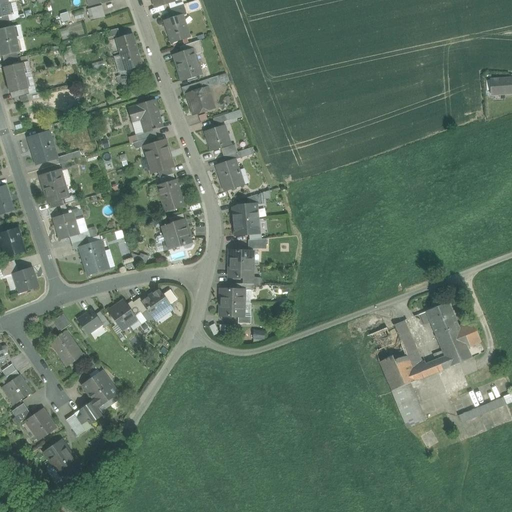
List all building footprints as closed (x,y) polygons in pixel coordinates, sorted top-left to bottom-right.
[(178,0),(174,1),(168,3),(170,9),(183,5),(181,0),(178,0)] [(8,2),(0,4),(0,17),(8,16),(11,15),(8,2)] [(183,5),(170,9),(173,18),(183,15),(183,16),(187,14),(183,5)] [(102,6),(87,9),(91,22),(105,18),(102,6)] [(183,15),(173,18),(164,21),(171,44),(183,40),(190,38),(185,23),(183,24),(181,16),(183,16),(183,15)] [(20,25),(13,27),(16,39),(23,38),(20,25)] [(0,29),(0,43),(16,39),(13,27),(11,27),(0,29)] [(118,29),(107,32),(109,38),(119,36),(118,29)] [(132,34),(116,39),(121,55),(137,51),(132,34)] [(23,38),(16,39),(19,53),(26,51),(23,38)] [(16,39),(0,43),(0,49),(2,57),(16,53),(19,53),(16,39)] [(192,43),(185,45),(187,51),(194,49),(201,47),(199,41),(192,43)] [(201,47),(194,49),(196,58),(204,55),(201,47)] [(187,51),(173,55),(182,81),(202,75),(200,69),(196,58),(194,49),(187,51)] [(137,51),(121,55),(126,71),(131,69),(141,67),(137,51)] [(16,53),(2,57),(3,62),(18,59),(16,53)] [(114,57),(119,73),(126,71),(121,55),(114,57)] [(18,59),(3,62),(5,67),(19,64),(18,59)] [(92,64),(93,70),(105,67),(104,61),(92,64)] [(5,67),(4,68),(7,81),(25,76),(22,64),(22,63),(19,64),(5,67)] [(22,64),(25,76),(32,75),(29,63),(22,64)] [(120,76),(116,77),(118,84),(134,79),(132,72),(120,76)] [(225,74),(210,79),(213,87),(228,82),(225,74)] [(32,75),(25,76),(28,89),(35,88),(32,75)] [(25,76),(7,81),(10,94),(25,90),(28,89),(25,76)] [(511,77),(490,80),(491,95),(511,93),(511,77)] [(210,79),(192,84),(195,92),(207,88),(207,89),(213,87),(210,79)] [(192,84),(181,88),(183,96),(187,94),(195,92),(192,84)] [(195,92),(187,94),(194,115),(212,109),(208,97),(209,95),(207,89),(207,88),(195,92)] [(25,90),(10,94),(12,99),(19,97),(26,96),(25,90)] [(155,100),(136,106),(137,106),(128,109),(131,120),(140,118),(144,133),(155,130),(156,130),(156,129),(163,127),(155,100)] [(237,111),(229,114),(231,120),(239,117),(237,111)] [(229,114),(213,119),(215,125),(231,120),(229,114)] [(140,118),(131,120),(136,135),(144,133),(140,118)] [(53,125),(38,129),(40,135),(49,132),(55,131),(53,125)] [(224,126),(205,132),(211,151),(230,145),(224,126)] [(155,130),(144,133),(136,135),(138,142),(147,139),(157,136),(155,130)] [(40,135),(28,138),(37,165),(57,159),(49,132),(40,135)] [(134,136),(129,138),(130,144),(134,143),(138,142),(136,135),(134,136)] [(147,139),(138,142),(134,143),(135,147),(135,149),(143,147),(149,145),(147,139)] [(149,145),(143,147),(151,174),(158,172),(171,168),(174,167),(165,140),(149,145)] [(222,150),(224,157),(239,152),(237,145),(222,150)] [(253,147),(245,150),(247,156),(255,153),(253,147)] [(241,158),(247,156),(245,150),(239,152),(241,158)] [(79,151),(60,157),(62,164),(75,160),(81,158),(79,151)] [(241,158),(239,152),(224,157),(225,163),(235,160),(241,158)] [(96,154),(86,157),(88,162),(88,163),(97,160),(96,154)] [(81,158),(75,160),(77,166),(83,165),(81,158)] [(75,160),(62,164),(64,171),(66,170),(77,166),(75,160)] [(225,163),(216,166),(221,180),(225,191),(242,186),(238,173),(239,173),(239,171),(235,160),(225,163)] [(171,168),(158,172),(160,178),(173,174),(171,168)] [(60,170),(40,177),(48,204),(50,203),(62,199),(69,197),(60,170)] [(248,172),(243,170),(239,171),(239,173),(238,173),(242,186),(251,183),(248,172)] [(173,174),(160,178),(161,184),(175,180),(173,174)] [(161,184),(157,185),(163,205),(163,206),(165,212),(177,209),(184,207),(176,180),(175,180),(161,184)] [(0,187),(0,215),(14,211),(5,186),(0,187)] [(263,193),(246,198),(247,201),(247,202),(248,205),(256,204),(256,205),(264,204),(263,193)] [(62,199),(50,203),(50,204),(51,209),(64,206),(62,199)] [(248,205),(243,206),(243,208),(233,209),(234,222),(258,220),(256,205),(256,204),(248,205)] [(73,212),(53,218),(59,241),(70,238),(80,235),(79,234),(73,212)] [(182,214),(168,218),(170,224),(184,220),(182,214)] [(184,220),(170,224),(162,227),(164,235),(166,241),(168,250),(191,243),(185,220),(184,220)] [(258,220),(234,222),(235,236),(249,234),(259,233),(258,220)] [(1,233),(0,233),(0,246),(3,258),(25,251),(21,237),(20,237),(17,230),(18,229),(18,228),(1,233)] [(85,233),(80,234),(79,234),(80,235),(70,238),(72,244),(87,239),(85,233)] [(164,235),(157,237),(156,240),(157,242),(159,243),(162,242),(166,241),(164,235)] [(88,239),(72,244),(74,250),(79,248),(89,245),(88,239)] [(250,240),(248,241),(248,249),(266,249),(266,239),(250,240)] [(89,245),(79,248),(88,275),(109,269),(109,268),(106,269),(101,254),(104,252),(101,242),(89,245)] [(162,243),(155,245),(158,253),(164,251),(162,243)] [(109,250),(104,252),(101,254),(106,269),(109,268),(109,269),(111,268),(114,267),(109,250)] [(253,251),(229,251),(229,264),(253,265),(253,251)] [(13,261),(0,265),(4,277),(13,274),(17,273),(13,261)] [(253,265),(229,264),(228,278),(252,278),(253,265)] [(17,273),(13,274),(19,294),(39,287),(32,268),(17,273)] [(232,290),(220,289),(220,303),(244,304),(244,290),(242,290),(232,290)] [(143,301),(142,302),(148,310),(151,314),(154,318),(170,306),(169,305),(162,295),(159,290),(143,301)] [(171,291),(169,291),(162,295),(169,305),(176,301),(176,299),(171,291)] [(142,315),(148,310),(142,302),(143,301),(140,298),(133,303),(140,312),(142,315)] [(127,304),(124,300),(108,312),(110,315),(122,331),(138,320),(135,316),(127,304)] [(135,316),(140,312),(133,303),(132,301),(127,304),(135,316)] [(448,302),(426,311),(430,322),(436,335),(458,326),(448,302)] [(244,304),(220,303),(220,316),(238,317),(244,317),(244,316),(244,304)] [(170,306),(154,318),(156,321),(173,310),(170,306)] [(92,310),(77,320),(88,335),(102,325),(103,325),(96,315),(92,310)] [(148,310),(142,315),(145,319),(151,314),(148,310)] [(109,324),(101,311),(96,315),(103,325),(102,325),(104,328),(109,324)] [(426,311),(419,314),(424,325),(430,322),(426,311)] [(140,312),(135,316),(138,320),(142,325),(147,322),(145,319),(142,315),(140,312)] [(70,324),(65,316),(63,314),(62,315),(53,322),(60,332),(70,324)] [(472,320),(458,326),(467,348),(481,342),(472,320)] [(449,367),(445,356),(436,360),(423,366),(404,321),(368,335),(392,391),(408,384),(449,367)] [(213,335),(218,333),(214,324),(209,326),(213,335)] [(458,326),(436,335),(442,351),(445,356),(449,367),(471,358),(467,348),(458,326)] [(82,354),(66,332),(51,343),(51,344),(53,343),(62,356),(60,357),(65,364),(67,366),(68,365),(75,360),(83,355),(82,354)] [(442,351),(433,355),(436,360),(445,356),(442,351)] [(83,355),(75,360),(79,367),(82,365),(88,360),(84,353),(82,354),(83,355)] [(96,363),(86,371),(90,376),(100,369),(96,363)] [(12,364),(2,371),(6,377),(16,371),(12,364)] [(6,377),(2,381),(4,385),(5,386),(20,375),(16,370),(16,371),(6,377)] [(107,383),(100,373),(82,386),(93,401),(98,408),(98,407),(116,395),(118,394),(109,381),(107,383)] [(20,375),(5,386),(6,388),(16,403),(32,392),(20,375)] [(408,384),(392,391),(408,428),(424,421),(408,384)] [(6,388),(2,391),(12,406),(16,403),(6,388)] [(511,394),(459,415),(462,422),(511,402),(511,394)] [(116,395),(98,407),(102,413),(120,401),(116,395)] [(93,401),(85,406),(94,418),(95,418),(102,413),(98,407),(98,408),(93,401)] [(23,404),(12,412),(16,417),(27,409),(23,404)] [(85,406),(74,414),(74,415),(82,425),(88,421),(90,425),(96,420),(95,418),(94,418),(85,406)] [(16,417),(12,420),(16,425),(24,419),(26,421),(32,417),(27,409),(16,417)] [(32,417),(26,421),(27,424),(37,438),(39,440),(56,428),(43,409),(32,417)] [(74,415),(66,420),(77,436),(85,431),(82,425),(74,415)] [(88,421),(82,425),(85,431),(91,427),(90,425),(88,421)] [(37,438),(27,424),(22,428),(32,442),(37,438)] [(80,467),(61,441),(44,453),(63,479),(80,467)]
